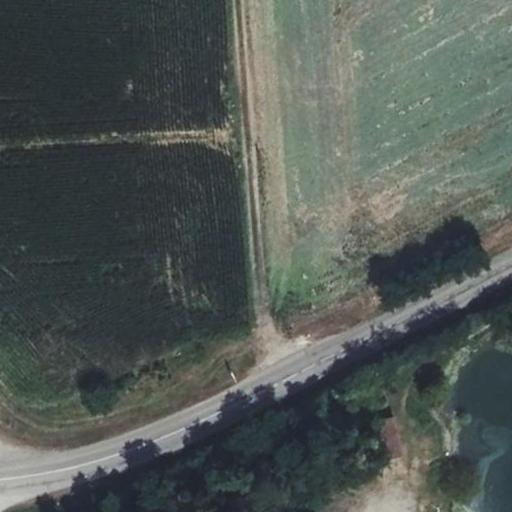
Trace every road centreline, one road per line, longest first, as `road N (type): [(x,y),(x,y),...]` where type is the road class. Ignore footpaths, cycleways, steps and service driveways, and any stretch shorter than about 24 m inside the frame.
road 1 (unclassified): [(0,478),(118,459),(511,259)]
road 2 (track): [(511,319),(425,363),(397,408),(387,511)]
